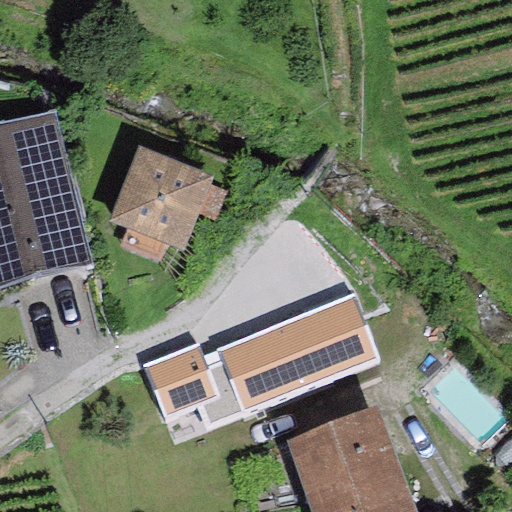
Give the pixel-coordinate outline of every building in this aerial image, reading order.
[(51,121),(0,133),(0,297),(90,276),(51,121)] [(138,155),(108,228),(182,258),(212,185),(138,155)] [(142,366),(159,426),(275,393),(312,378),(281,313),(222,330),(226,342),(142,366)] [(511,417),(447,334),(410,363),(476,447),(511,418),(511,417)] [(411,511),(376,416),(283,449),(306,511),(411,511)]
